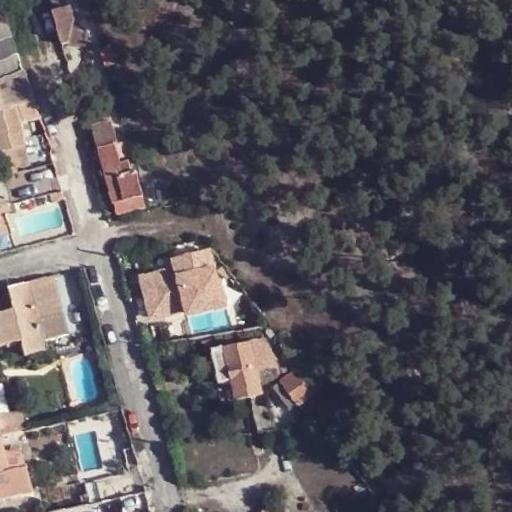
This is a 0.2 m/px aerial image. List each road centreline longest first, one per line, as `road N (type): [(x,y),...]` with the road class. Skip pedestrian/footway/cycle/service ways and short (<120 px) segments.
road 1 (residential): [(99,241),(165,505)]
road 2 (residential): [(29,16),(99,241)]
